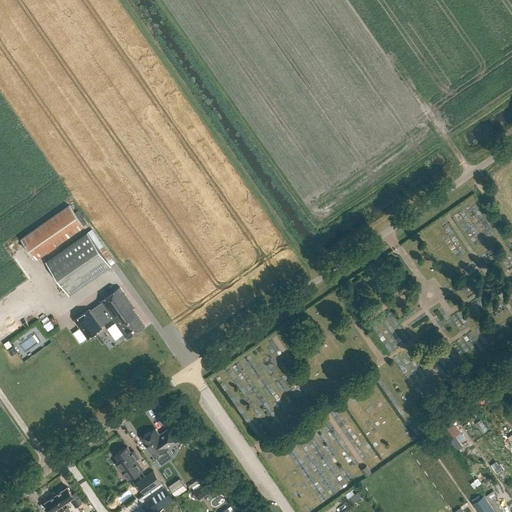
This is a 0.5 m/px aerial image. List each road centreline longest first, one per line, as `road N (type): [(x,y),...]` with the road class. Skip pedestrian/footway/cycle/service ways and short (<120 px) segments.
road 1 (unclassified): [(189,368),(511,144)]
road 2 (residential): [(0,501),(189,368)]
road 3 (residential): [(288,511),(189,368)]
